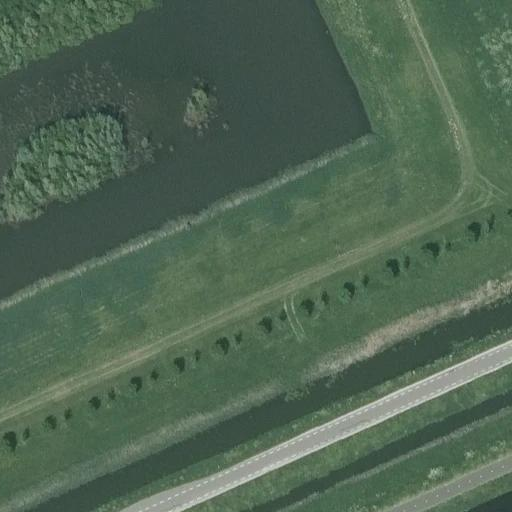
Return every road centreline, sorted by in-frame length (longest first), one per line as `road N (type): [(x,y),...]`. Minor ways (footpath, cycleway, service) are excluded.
road 1 (track): [(401,0),(475,165),(459,205),(0,415)]
road 2 (tertiary): [(156,511),(511,352)]
